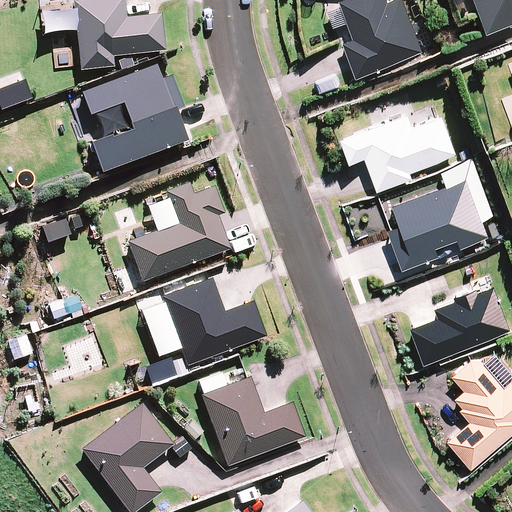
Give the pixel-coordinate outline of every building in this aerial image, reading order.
[(113,55),(165,50),(161,13),(126,16),(123,0),(73,0),(80,69),(114,65),(113,55)] [(385,0),(337,0),(351,37),(341,41),(354,77),(421,53),(402,0),(390,0),(386,2),(385,0)] [(511,0),(472,0),(484,31),(511,20),(511,17),(509,11),(511,10),(511,0)] [(102,170),(187,139),(176,109),(183,106),(171,73),(120,92),(133,127),(112,135),(111,132),(90,140),(102,170)] [(406,113),(339,138),(347,162),(363,156),(375,189),(411,176),(409,170),(455,153),(441,115),(410,126),(406,113)] [(465,177),(391,204),(398,224),(390,227),(386,228),(401,268),(437,255),(433,245),(455,237),(459,247),(487,236),(465,177)] [(126,240),(141,281),(230,248),(217,215),(224,212),(214,185),(192,193),(188,181),(165,190),(176,221),(126,240)] [(186,365),(266,336),(252,299),(224,310),(211,275),(160,294),(186,365)] [(408,326),(422,363),(508,330),(491,285),(476,290),(475,286),(452,294),(454,299),(434,306),(437,315),(408,326)] [(511,369),(494,348),(485,356),(480,350),(452,374),(464,389),(453,398),(471,420),(447,439),(470,466),(511,430),(511,369)] [(245,376),(199,393),(226,465),(305,435),(291,400),(262,411),(249,375),(245,376)] [(174,442),(141,400),(79,447),(129,511),(133,511),(161,490),(143,466),(174,442)] [(311,511),(302,499),(283,511),(240,511),(237,506),(228,511),(311,511)]
